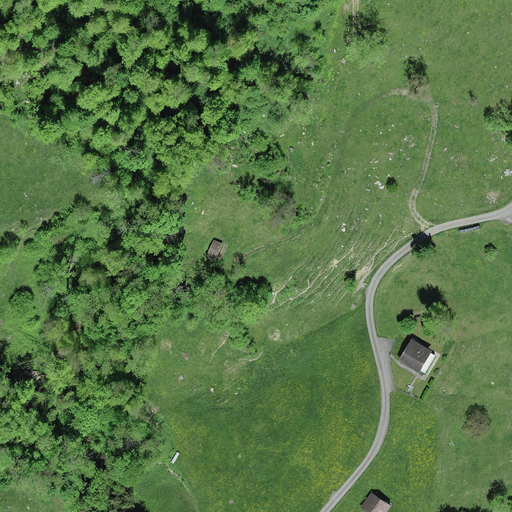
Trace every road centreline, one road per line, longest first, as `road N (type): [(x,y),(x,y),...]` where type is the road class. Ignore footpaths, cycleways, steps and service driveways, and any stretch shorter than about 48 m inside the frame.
road 1 (track): [(234,267),(311,222),(355,115),(387,92),(423,95),(433,106),(412,212),(437,230)]
road 2 (track): [(511,206),(431,232),(378,276),(369,302),(384,420),(373,454),(324,511)]
